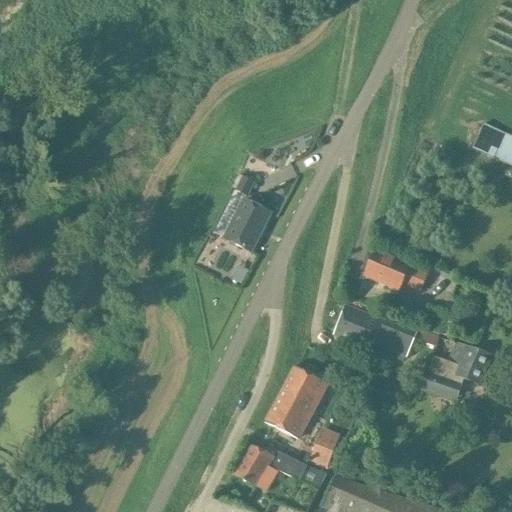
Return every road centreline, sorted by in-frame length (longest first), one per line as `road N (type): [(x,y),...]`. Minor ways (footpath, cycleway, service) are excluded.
road 1 (unclassified): [(270,280),(412,0)]
road 2 (unclassified): [(152,511),(270,280)]
road 3 (residential): [(196,511),(271,352),(270,280)]
